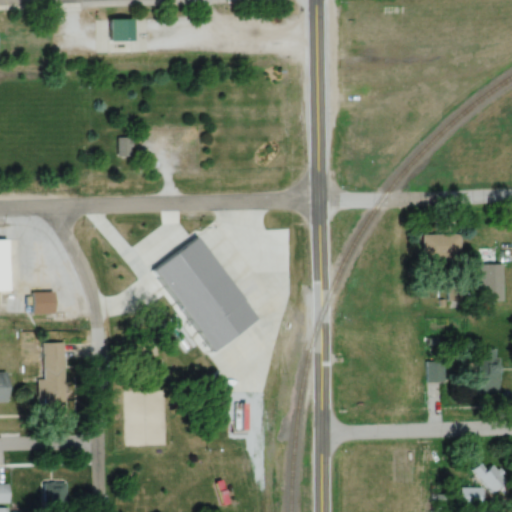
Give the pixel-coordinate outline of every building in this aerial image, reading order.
[(131,38),(131,17),(107,17),(107,38),(131,38)] [(115,136),(115,156),(131,156),(131,136),(115,136)] [(421,234),(421,259),(459,259),(459,234),(421,234)] [(51,292),(29,292),(29,314),(51,314),(51,292)] [(62,343),(40,344),(40,379),(35,380),(36,398),(64,397),(62,343)] [(497,348),(476,348),(476,394),(497,394),(497,348)] [(424,382),(441,382),(441,362),(424,362),(424,382)] [(490,493),(506,480),(492,463),(485,469),(479,462),(471,469),(490,493)] [(41,506),(65,506),(65,482),(41,482),(41,506)] [(481,487),(459,487),(459,505),(481,505),(481,487)]
